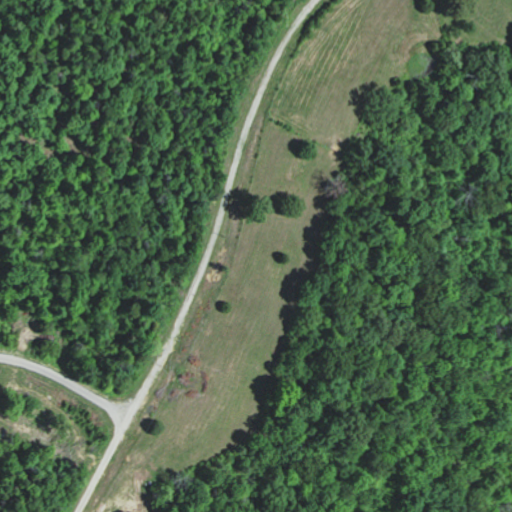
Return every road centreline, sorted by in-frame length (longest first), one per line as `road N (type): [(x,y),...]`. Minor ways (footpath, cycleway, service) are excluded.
road 1 (residential): [(78,511),(195,286),(268,73),(316,0)]
road 2 (residential): [(127,418),(30,362),(0,356)]
